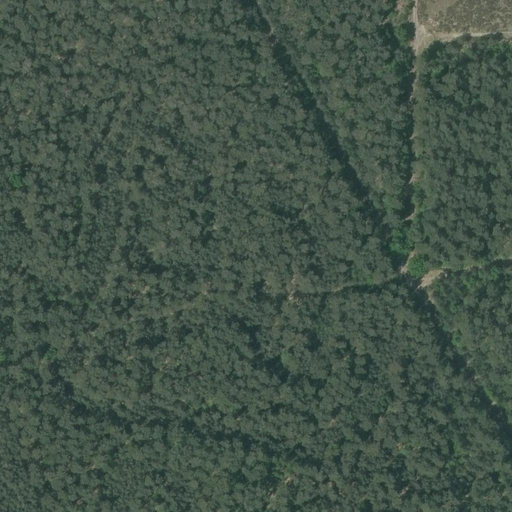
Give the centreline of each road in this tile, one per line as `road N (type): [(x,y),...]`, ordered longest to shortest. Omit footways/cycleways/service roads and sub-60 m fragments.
road 1 (track): [(408,284),(248,0)]
road 2 (track): [(408,284),(511,436)]
road 3 (track): [(511,36),(417,35),(414,0)]
